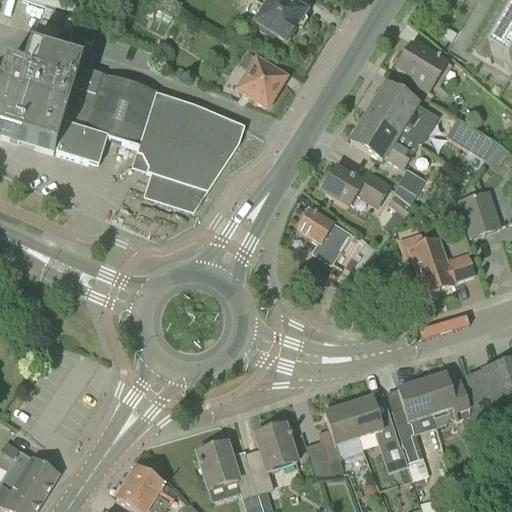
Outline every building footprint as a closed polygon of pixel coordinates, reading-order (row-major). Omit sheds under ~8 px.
[(247,0),(265,11),(255,28),(286,47),(305,15),(279,0),(247,0)] [(511,0),(508,0),(478,51),(511,70),(511,0)] [(59,44),(63,32),(39,24),(35,37),(59,44)] [(451,71),(417,50),(415,54),(410,51),(396,73),(413,84),(410,88),(432,101),(451,71)] [(0,142),(53,158),(54,154),(57,155),(56,159),(88,169),(89,165),(97,161),(101,162),(106,144),(138,153),(136,159),(137,160),(137,159),(142,161),(148,173),(146,177),(145,178),(149,180),(206,198),(207,198),(238,151),(244,133),(195,112),(155,98),(29,58),(23,79),(3,73),(0,83),(0,142)] [(267,112),(284,84),(255,66),(244,60),(238,71),(249,77),(239,94),(267,112)] [(367,119),(416,149),(431,125),(413,113),(415,110),(385,91),(367,119)] [(401,174),(416,149),(367,119),(350,147),(380,166),(382,162),(401,174)] [(484,167),(497,150),(455,123),(445,142),(484,166),(484,167)] [(497,150),(484,167),(483,168),(494,176),(507,158),(497,150)] [(359,189),(334,173),(319,197),(347,214),(355,202),(375,214),(388,193),(365,179),(359,189)] [(402,204),(417,183),(405,175),(391,196),(402,204)] [(388,239),(400,225),(410,213),(394,199),(386,209),(394,216),(380,232),(388,239)] [(468,243),(498,234),(487,199),(457,208),(468,243)] [(329,269),(337,256),(344,246),(328,236),(331,232),(307,216),(295,236),(319,251),(313,259),(329,269)] [(423,249),(419,238),(396,246),(404,270),(412,267),(424,301),(454,291),(453,289),(474,282),(467,260),(445,267),(438,244),(423,249)] [(358,256),(363,260),(355,269),(359,272),(373,255),(365,248),(358,256)] [(471,418),(472,423),(482,453),(503,446),(503,447),(511,443),(511,366),(481,376),(482,377),(465,382),(470,397),(476,416),(471,418)] [(476,416),(470,397),(461,400),(459,394),(448,398),(443,381),(419,388),(434,433),(445,429),(448,423),(454,426),(455,428),(472,423),(471,418),(476,416)] [(414,439),(434,433),(419,388),(395,396),(400,413),(390,417),(401,451),(404,455),(411,477),(424,473),(418,450),(414,439)] [(346,411),(357,445),(378,438),(382,451),(396,447),(387,417),(376,420),(370,403),(346,411)] [(337,451),(357,445),(346,411),(322,418),(328,435),(317,439),(326,468),(312,473),(314,481),(329,480),(342,476),(339,465),(341,464),(337,451)] [(248,475),(259,511),(270,511),(266,496),(272,495),(266,478),(295,468),(284,431),(253,440),(263,471),(248,475)] [(5,481),(40,503),(55,478),(8,449),(0,460),(0,470),(9,476),(5,481)] [(259,511),(248,475),(236,479),(226,449),(195,459),(210,508),(239,499),(243,511),(259,511)] [(166,511),(175,499),(169,496),(172,493),(142,461),(115,504),(127,511),(164,511),(165,511),(166,511)] [(0,511),(1,511),(33,511),(40,503),(5,481),(0,489),(0,511)]
